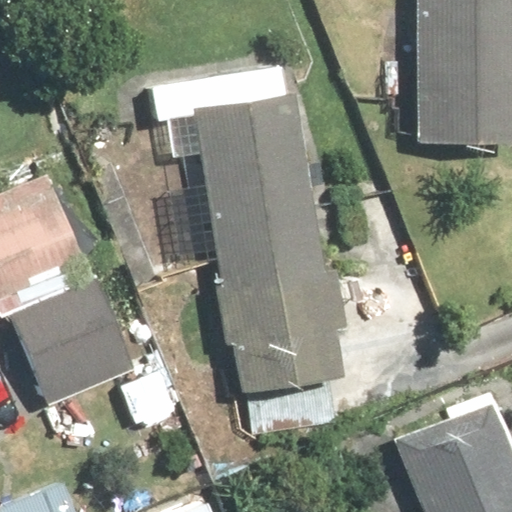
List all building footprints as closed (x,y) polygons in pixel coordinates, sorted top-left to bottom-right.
[(511,0),(413,0),(414,150),(511,149),(511,0)] [(328,372),(280,84),(200,97),(248,385),(328,372)] [(52,190),(0,208),(0,288),(78,261),(52,190)] [(97,282),(14,315),(50,406),(133,373),(97,282)] [(511,511),(511,430),(497,396),(387,441),(416,511),(511,511)] [(207,511),(203,501),(175,511),(207,511)]
